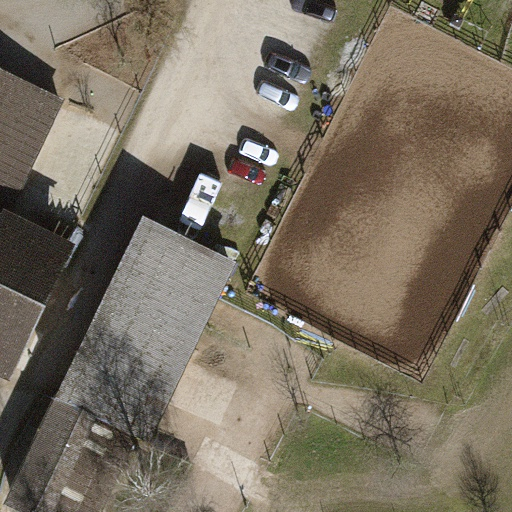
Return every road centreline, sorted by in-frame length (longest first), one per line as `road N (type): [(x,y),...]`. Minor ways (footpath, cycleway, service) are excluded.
road 1 (track): [(38,365),(160,418),(233,462),(257,489),(440,490),(468,467),(498,415)]
road 2 (track): [(0,435),(85,281),(216,0)]
road 3 (track): [(85,281),(334,406),(391,424),(445,432),(498,415),(511,393)]
road 4 (track): [(286,382),(201,511)]
